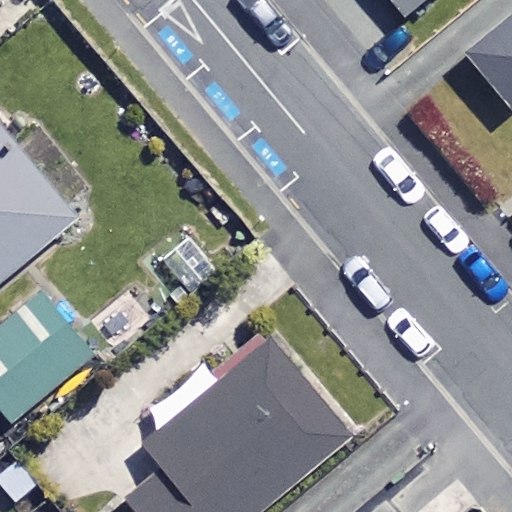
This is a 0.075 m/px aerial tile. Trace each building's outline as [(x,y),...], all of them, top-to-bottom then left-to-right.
[(393,0),(410,21),(435,0),(393,0)] [(511,29),(473,63),(511,108),(511,29)] [(0,284),(80,218),(0,123),(0,284)] [(97,354),(44,289),(0,324),(0,411),(11,425),(97,354)] [(261,511),(353,437),(272,339),(142,446),(160,467),(123,497),(135,511),(261,511)]
